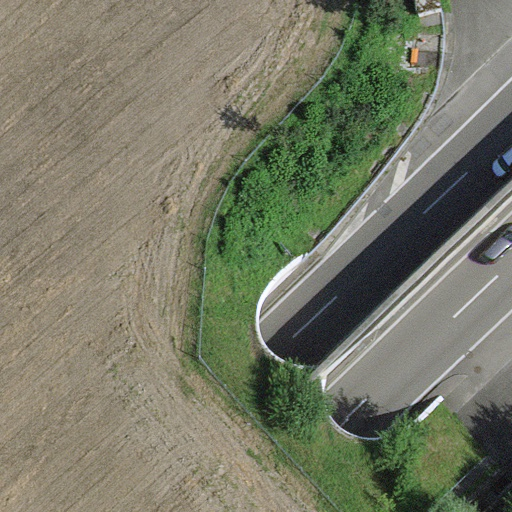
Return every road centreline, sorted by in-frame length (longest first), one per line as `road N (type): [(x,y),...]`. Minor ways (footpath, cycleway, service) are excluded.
road 1 (motorway): [(511,128),(95,511)]
road 2 (motorway): [(247,511),(511,266)]
